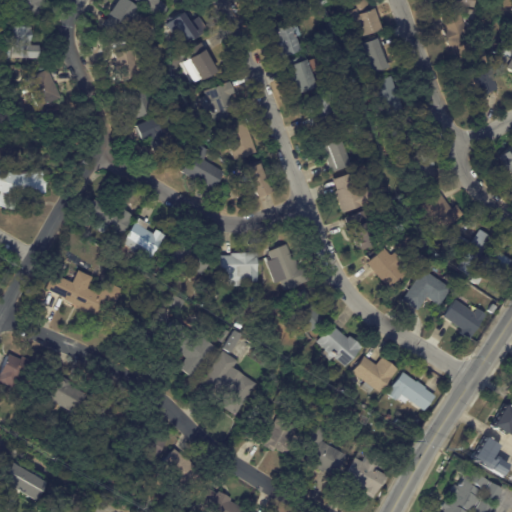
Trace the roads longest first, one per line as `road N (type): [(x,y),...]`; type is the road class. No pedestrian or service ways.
road 1 (residential): [(221,0),(328,267),(373,317),(467,378)]
road 2 (residential): [(0,316),(127,373),(216,453),(323,511)]
road 3 (residential): [(75,0),(64,38),(101,116),(102,158),(84,168),(0,309)]
road 4 (residential): [(396,0),(460,164),(475,188),(511,216)]
road 5 (tertiary): [(511,309),(388,511)]
road 6 (residential): [(102,158),(219,222),(240,224),(303,203)]
